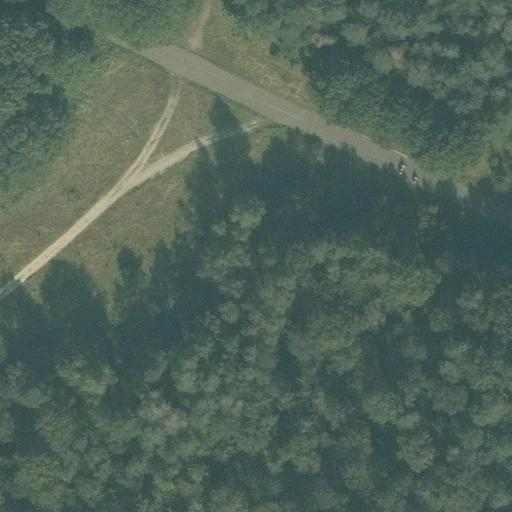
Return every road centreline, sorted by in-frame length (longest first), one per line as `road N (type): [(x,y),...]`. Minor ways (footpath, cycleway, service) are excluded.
road 1 (unclassified): [(511,219),(50,0)]
road 2 (track): [(183,64),(140,173),(0,297)]
road 3 (track): [(140,173),(283,112)]
